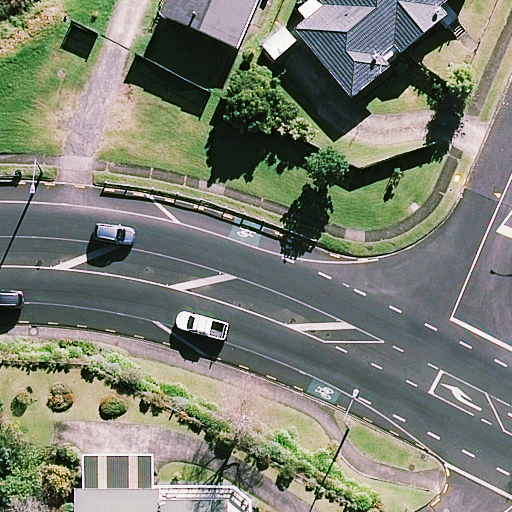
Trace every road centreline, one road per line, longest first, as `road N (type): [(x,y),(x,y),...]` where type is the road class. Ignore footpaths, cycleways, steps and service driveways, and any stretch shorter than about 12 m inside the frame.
road 1 (secondary): [(425,374),(202,281),(116,262),(0,253)]
road 2 (residential): [(511,167),(425,374)]
